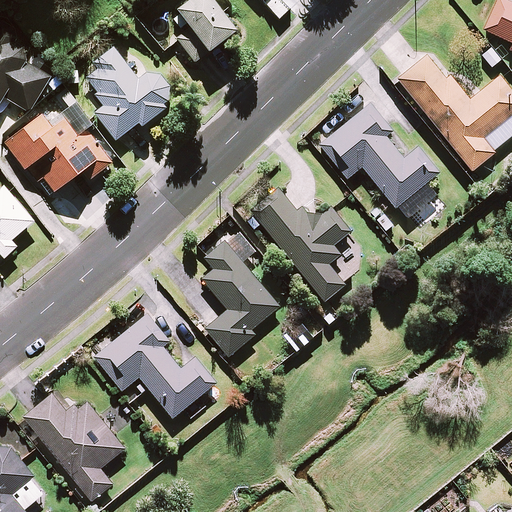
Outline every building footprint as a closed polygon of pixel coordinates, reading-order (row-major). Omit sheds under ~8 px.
[(240,34),(215,0),(195,0),(180,11),(192,29),(178,39),(197,65),(240,34)] [(511,6),(499,0),(496,0),(482,30),(508,43),(505,48),(511,51),(511,6)] [(33,49),(0,28),(0,108),(6,99),(31,114),(54,78),(26,61),(33,49)] [(144,128),(168,109),(166,107),(170,102),(172,94),(154,71),(142,80),(122,54),(89,80),(109,106),(97,115),(118,142),(141,124),(144,128)] [(443,79),(425,56),(396,79),(470,171),(511,136),(511,96),(496,77),(468,100),(448,75),(443,79)] [(360,166),(394,209),(396,208),(404,218),(434,195),(424,183),(437,172),(417,147),(401,159),(383,135),(389,130),(368,103),(317,143),(345,178),(360,166)] [(114,164),(89,132),(94,128),(76,105),(68,111),(60,117),(65,122),(55,130),(44,117),(8,145),(38,183),(44,178),(57,195),(86,173),(92,181),(114,164)] [(0,253),(6,261),(19,249),(15,245),(13,242),(35,223),(7,189),(0,194),(0,253)] [(296,213),(279,192),(252,214),(322,301),(343,284),(326,263),(338,254),(331,245),(348,231),(328,207),(316,217),(305,205),(296,213)] [(253,251),(234,228),(201,256),(212,269),(200,279),(225,309),(203,327),(227,356),(253,335),(248,330),(277,306),(240,262),(253,251)] [(166,340),(145,314),(92,355),(120,390),(137,376),(170,418),(214,383),(193,356),(178,368),(160,346),(166,340)] [(72,413),(55,391),(22,417),(89,501),(110,484),(97,468),(122,448),(86,402),(72,413)] [(10,445),(0,444),(0,511),(24,511),(22,509),(29,504),(45,491),(10,445)]
